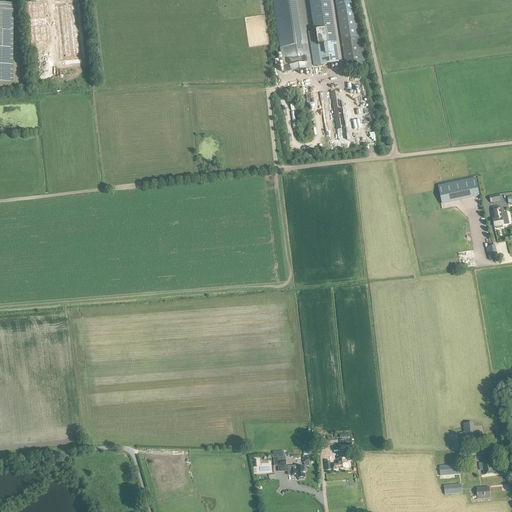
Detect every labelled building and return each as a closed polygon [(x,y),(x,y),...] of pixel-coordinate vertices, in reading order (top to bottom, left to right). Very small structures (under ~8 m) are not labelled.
[(76,0),(60,0),(53,1),(56,22),(79,20),(76,0)] [(272,0),(284,73),(314,69),(314,67),(311,48),(309,32),(303,0),(272,0)] [(303,0),(309,32),(315,31),(320,66),(339,63),(329,0),(303,0)] [(335,0),(342,44),(345,64),(365,61),(362,41),(359,20),(356,21),(352,0),(335,0)] [(0,4),(0,82),(13,82),(13,4),(0,4)] [(42,56),(42,57),(47,57),(46,44),(41,44),(41,47),(37,47),(38,57),(42,56)] [(39,59),(39,73),(44,73),(44,71),(49,72),(49,59),(43,58),(43,59),(39,59)] [(326,138),(335,137),(330,93),(321,94),(326,138)] [(476,178),(439,186),(443,204),(479,196),(476,178)] [(499,195),(489,197),(491,203),(501,201),(499,195)] [(501,209),(492,211),(494,220),(493,220),(495,227),(504,225),(502,219),(503,218),(501,209)] [(488,257),(497,255),(494,242),(485,245),(488,257)] [(337,437),(327,438),(328,446),(338,445),(337,437)] [(278,466),(286,465),(285,460),(285,457),(284,457),(284,451),(278,452),(279,457),(277,457),(278,466)] [(351,461),(355,460),(355,457),(351,458),(348,458),(337,459),(337,464),(333,465),(333,470),(349,468),(348,461),(351,461)] [(483,470),(484,475),(494,474),(494,471),(493,468),(492,462),(483,463),(482,463),(478,463),(480,471),(483,470)] [(460,464),(440,466),(440,476),(460,474),(460,464)] [(304,478),(305,478),(304,472),(306,472),(306,468),(304,468),(304,467),(296,468),(297,469),(290,469),(291,476),(295,476),(295,475),(297,475),(297,478),(298,478),(298,479),(304,479),(304,478)] [(444,486),(445,495),(462,494),(461,484),(444,486)] [(477,489),(478,499),(490,498),(489,488),(477,489)]
